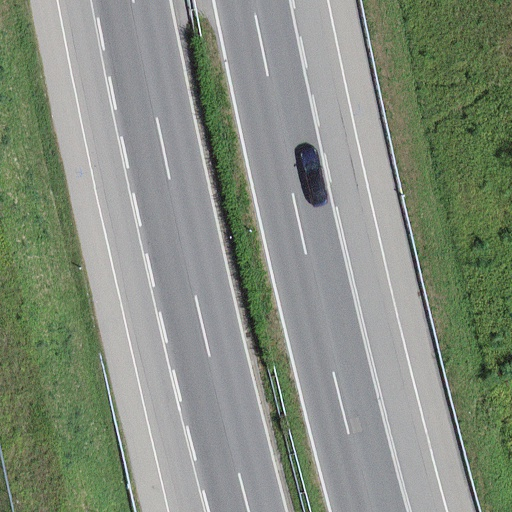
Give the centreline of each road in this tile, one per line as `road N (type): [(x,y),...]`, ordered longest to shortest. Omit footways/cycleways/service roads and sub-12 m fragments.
road 1 (motorway): [(131,0),(219,407)]
road 2 (motorway): [(427,511),(361,250),(282,152)]
road 3 (motorway): [(366,511),(282,152)]
road 4 (motorway): [(282,152),(250,0)]
